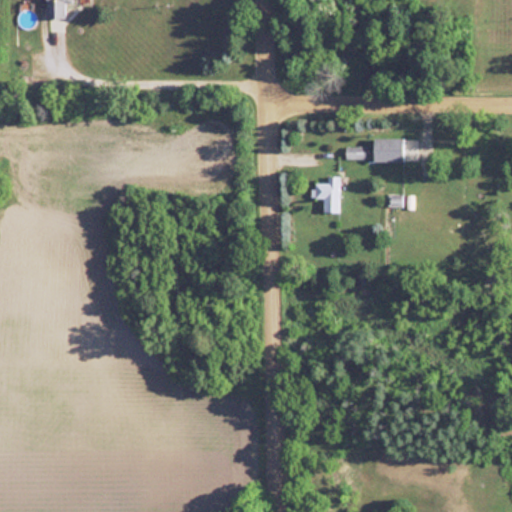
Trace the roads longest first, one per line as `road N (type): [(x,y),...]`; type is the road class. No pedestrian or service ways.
road 1 (residential): [(280,511),(268,0)]
road 2 (residential): [(58,74),(231,79),(270,92),(511,91)]
